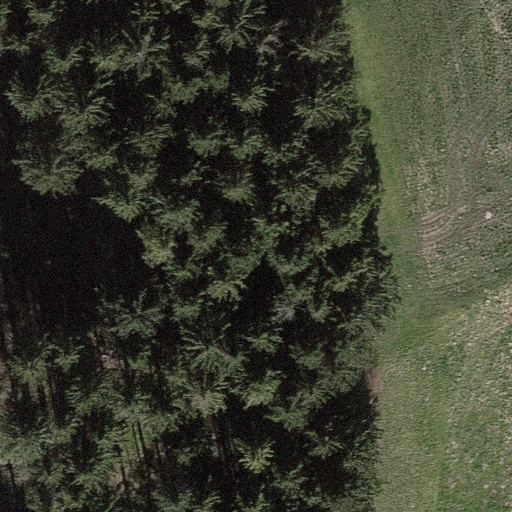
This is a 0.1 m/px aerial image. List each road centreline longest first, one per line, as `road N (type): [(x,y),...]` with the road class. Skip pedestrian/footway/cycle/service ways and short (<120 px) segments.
road 1 (track): [(18,0),(96,419),(85,511)]
road 2 (track): [(96,419),(296,314)]
